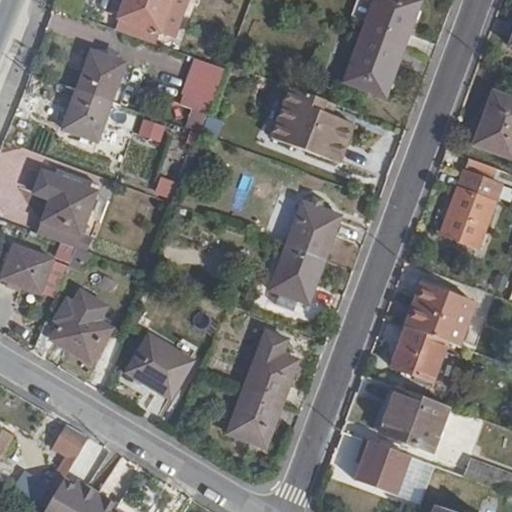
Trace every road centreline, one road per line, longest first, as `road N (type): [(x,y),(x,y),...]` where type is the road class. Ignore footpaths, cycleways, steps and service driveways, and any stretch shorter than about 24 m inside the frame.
road 1 (residential): [(477,0),(288,511)]
road 2 (residential): [(0,360),(261,511)]
